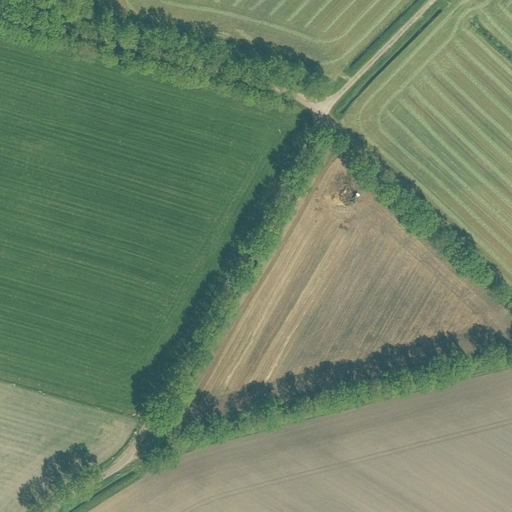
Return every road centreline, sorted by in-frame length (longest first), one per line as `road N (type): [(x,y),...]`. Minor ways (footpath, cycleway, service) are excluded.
road 1 (unclassified): [(47,511),(127,454),(323,116)]
road 2 (track): [(127,454),(511,364)]
road 3 (unclassified): [(323,116),(284,90),(0,10)]
road 4 (track): [(323,116),(511,292)]
road 5 (unclassified): [(323,116),(432,0)]
